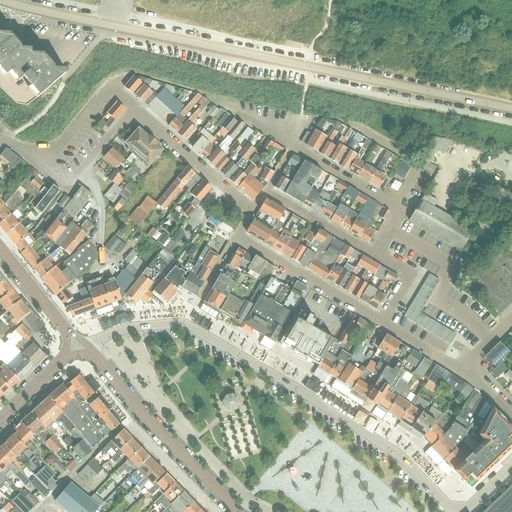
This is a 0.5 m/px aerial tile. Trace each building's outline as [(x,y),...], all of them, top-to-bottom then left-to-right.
[(0,67),(6,75),(11,71),(10,70),(27,56),(26,56),(31,52),(31,49),(19,48),(10,37),(10,34),(0,33),(0,67)] [(10,70),(11,71),(19,80),(23,76),(39,95),(63,75),(65,73),(65,69),(52,68),(43,58),(44,54),(32,53),(31,52),(26,56),(27,56),(10,70)] [(133,76),(123,87),(132,94),(141,83),(143,84),(147,79),(139,77),(137,79),(133,76)] [(146,87),(151,81),(147,79),(143,84),(143,85),(134,95),(143,103),(147,106),(155,98),(151,94),(153,92),(146,87)] [(159,101),(167,92),(163,88),(155,97),(159,101)] [(170,95),(167,92),(159,101),(163,104),(170,95)] [(184,107),(179,113),(183,117),(201,97),(198,94),(197,93),(196,94),(184,107)] [(175,99),(170,95),(163,104),(167,108),(175,99)] [(202,97),(197,103),(200,106),(205,100),(202,97)] [(175,99),(167,108),(172,112),(179,103),(175,99)] [(104,132),(126,107),(117,100),(107,113),(111,117),(104,125),(105,125),(101,129),(104,132)] [(200,106),(198,108),(199,109),(201,111),(208,102),(205,100),(200,106)] [(179,103),(172,112),(176,116),(179,113),(184,107),(179,103)] [(214,115),(218,111),(213,106),(207,114),(212,118),(214,115)] [(187,120),(176,133),(186,141),(196,129),(191,124),(202,111),(201,111),(199,109),(198,108),(187,120)] [(220,109),(218,111),(214,115),(218,118),(223,112),(220,109)] [(176,116),(168,126),(176,133),(187,120),(183,117),(179,113),(176,116)] [(217,125),(221,129),(231,117),(227,113),(217,125)] [(231,117),(221,129),(217,133),(223,138),(228,133),(229,134),(238,123),(231,117)] [(306,132),(300,142),(301,142),(306,146),(318,153),(327,137),(319,132),(327,119),(321,119),(315,118),(308,128),(314,131),(311,135),(306,132)] [(224,156),(224,155),(229,149),(226,147),(232,140),(231,139),(244,124),(241,121),(238,123),(229,134),(228,136),(227,136),(216,148),(207,160),(214,167),(224,156)] [(336,122),(332,129),(333,130),(341,134),(346,128),(346,127),(336,122)] [(149,138),(138,128),(125,143),(128,146),(126,149),(132,153),(134,151),(149,164),(162,150),(156,144),(157,143),(150,136),(149,138)] [(241,136),(246,140),(253,132),(247,128),(241,136)] [(342,136),(335,147),(328,159),(338,164),(347,149),(341,146),(345,139),(347,140),(352,131),(346,128),(342,136)] [(199,154),(209,143),(213,138),(203,129),(197,136),(200,138),(192,147),(199,154)] [(327,137),(318,153),(328,159),(335,147),(329,143),(330,140),(336,132),(336,131),(332,129),(331,129),(327,137)] [(347,149),(338,164),(348,170),(357,155),(351,152),(357,141),(359,142),(362,137),(356,134),(347,149)] [(428,164),(430,165),(438,150),(444,154),(452,141),(432,138),(420,159),(428,164)] [(273,143),(267,139),(262,147),(267,151),(273,143)] [(359,161),(370,142),(366,140),(357,155),(348,170),(358,176),(365,164),(359,161)] [(216,149),(209,143),(199,154),(207,160),(216,148),(216,149)] [(229,161),(220,172),(229,180),(238,169),(254,149),(248,144),(238,155),(242,158),(235,166),(229,161)] [(227,159),(224,156),(214,167),(220,172),(229,161),(240,148),(237,145),(229,153),(231,155),(227,159)] [(376,145),(365,164),(358,176),(368,182),(375,170),(369,166),(380,147),(376,145)] [(22,161),(20,160),(6,148),(0,155),(0,156),(10,164),(9,166),(14,170),(22,161)] [(111,148),(103,157),(111,164),(112,163),(116,167),(123,159),(111,148)] [(375,170),(368,182),(379,189),(386,176),(379,173),(390,154),(386,151),(375,170)] [(243,173),(238,169),(229,180),(238,187),(254,168),(256,166),(261,159),(256,155),(250,161),(252,163),(243,173)] [(293,166),(298,158),(293,155),(288,163),(293,166)] [(303,161),(298,158),(293,166),(299,169),(303,161)] [(284,194),(302,204),(313,186),(318,178),(322,172),(303,161),(299,169),(294,176),(291,183),(284,194)] [(398,163),(393,173),(401,177),(402,178),(408,168),(407,167),(398,163)] [(254,168),(238,187),(252,200),(263,188),(251,177),(252,175),(254,177),(260,170),(256,166),(254,168)] [(291,183),(294,176),(287,172),(290,167),(286,166),(274,187),(283,193),(290,182),(291,183)] [(156,203),(156,204),(163,210),(181,189),(184,186),(188,189),(198,177),(195,173),(187,167),(156,203)] [(267,183),(273,172),(265,167),(263,170),(265,171),(260,179),(267,183)] [(19,186),(34,199),(41,190),(39,189),(43,184),(36,178),(38,174),(32,169),(19,186)] [(121,176),(114,171),(108,179),(115,184),(121,176)] [(188,203),(180,212),(187,218),(195,209),(194,208),(212,188),(198,177),(188,189),(185,192),(190,195),(191,194),(196,199),(195,200),(194,200),(190,204),(188,203)] [(116,212),(137,188),(130,182),(124,188),(122,191),(119,195),(115,199),(112,203),(109,206),(116,212)] [(344,192),(348,187),(338,182),(335,187),(344,192)] [(59,190),(53,185),(38,205),(32,201),(29,204),(35,209),(41,213),(59,190)] [(115,185),(111,189),(119,195),(122,191),(119,188),(115,185)] [(63,209),(44,235),(52,241),(54,243),(66,229),(57,222),(59,219),(61,220),(67,214),(74,219),(90,197),(92,195),(81,186),(70,199),(71,200),(63,209)] [(344,192),(344,194),(354,200),(358,193),(348,187),(344,192)] [(508,207),(511,209),(511,195),(497,187),(491,197),(499,202),(498,203),(507,208),(508,207)] [(111,189),(108,193),(115,199),(119,195),(111,189)] [(311,189),(302,204),(311,209),(319,194),(311,189)] [(16,190),(11,196),(3,205),(2,205),(0,207),(0,223),(9,216),(11,215),(20,208),(16,204),(21,199),(16,193),(17,190),(16,190)] [(319,194),(311,209),(319,214),(330,196),(321,190),(319,194)] [(333,191),(330,196),(319,214),(329,220),(335,208),(330,205),(337,193),(333,191)] [(3,205),(11,196),(7,193),(2,198),(4,200),(2,203),(0,200),(0,207),(2,205),(3,205)] [(105,197),(112,203),(115,199),(108,193),(105,197)] [(354,200),(364,206),(368,199),(358,193),(354,200)] [(63,209),(71,200),(70,199),(65,195),(57,204),(63,209)] [(139,227),(156,204),(156,203),(147,196),(139,208),(137,207),(128,219),(139,227)] [(275,227),(278,221),(285,210),(266,198),(259,210),(275,219),(271,225),(275,227)] [(364,206),(359,214),(349,231),(358,237),(368,221),(373,213),(378,205),(368,199),(364,206)] [(472,230),(420,200),(414,211),(408,221),(460,251),(472,230)] [(330,220),(339,225),(347,213),(349,208),(341,203),(337,209),(330,220)] [(347,213),(339,225),(349,231),(359,214),(349,208),(347,213)] [(384,220),(389,211),(385,209),(380,218),(384,220)] [(9,216),(0,223),(0,227),(6,235),(18,224),(22,220),(19,217),(21,215),(17,210),(11,215),(9,216)] [(238,225),(244,217),(239,213),(233,221),(238,225)] [(48,215),(44,221),(50,226),(54,220),(48,215)] [(293,215),(290,219),(296,223),(299,218),(293,215)] [(256,237),(264,224),(254,219),(246,232),(256,237)] [(66,229),(54,243),(70,255),(93,226),(85,220),(79,229),(71,222),(66,229)] [(265,243),(273,248),(278,239),(283,230),(282,227),(283,224),(278,221),(275,227),(273,230),(265,243)] [(368,221),(358,237),(369,243),(376,231),(369,227),(371,223),(368,221)] [(221,222),(214,233),(228,241),(235,230),(221,222)] [(6,235),(14,245),(28,234),(35,229),(30,224),(24,230),(19,224),(18,224),(6,235)] [(264,224),(256,237),(265,243),(273,230),(275,227),(271,225),(269,224),(267,226),(264,224)] [(278,239),(273,248),(281,253),(290,238),(296,229),(292,227),(290,231),(291,232),(289,233),(283,230),(278,239)] [(152,228),(146,236),(150,239),(156,231),(152,228)] [(307,241),(304,247),(307,249),(318,230),(316,228),(313,233),(309,231),(304,240),(307,241)] [(177,243),(184,234),(179,229),(172,238),(177,243)] [(318,230),(307,249),(298,263),(307,268),(327,235),(318,230)] [(499,315),(511,302),(511,230),(463,278),(499,315)] [(33,240),(28,234),(14,245),(21,253),(38,239),(44,235),(41,231),(34,237),(36,238),(33,240)] [(163,233),(157,241),(162,245),(169,238),(163,233)] [(49,256),(43,248),(52,241),(44,235),(38,239),(21,253),(33,269),(49,256)] [(333,238),(327,235),(307,268),(325,279),(340,253),(329,247),(326,253),(324,252),(333,238)] [(117,255),(125,245),(114,236),(104,248),(110,252),(112,250),(117,255)] [(290,238),(281,253),(290,258),(298,244),(299,243),(290,238)] [(342,250),(345,245),(334,239),(331,244),(342,250)] [(172,240),(166,247),(171,251),(176,244),(172,240)] [(41,278),(54,295),(55,295),(64,288),(88,269),(90,266),(98,256),(97,253),(87,241),(76,250),(77,251),(57,268),(55,266),(41,278)] [(307,249),(298,244),(290,258),(298,263),(307,249)] [(340,253),(325,279),(333,284),(342,269),(337,266),(340,262),(343,257),(348,260),(349,257),(353,250),(345,245),(342,250),(340,253)] [(199,258),(204,261),(201,265),(203,267),(197,278),(189,273),(181,288),(195,296),(212,269),(219,257),(209,251),(210,250),(205,247),(199,258)] [(238,248),(234,254),(241,259),(245,252),(238,248)] [(362,255),(353,250),(349,257),(358,262),(362,255)] [(104,285),(110,303),(121,300),(136,281),(146,269),(147,267),(135,257),(136,255),(132,251),(124,261),(128,264),(123,270),(114,281),(104,285)] [(33,269),(41,278),(55,266),(52,262),(54,261),(52,259),(57,255),(54,252),(49,256),(33,269)] [(243,269),(241,273),(245,275),(248,271),(247,270),(248,269),(248,268),(254,258),(245,252),(241,259),(238,264),(244,267),(243,269)] [(234,254),(227,265),(235,269),(238,264),(241,259),(234,254)] [(354,269),(342,289),(351,294),(360,280),(354,276),(358,269),(359,270),(361,267),(366,270),(371,260),(362,255),(358,262),(354,269)] [(136,281),(121,300),(127,304),(135,303),(136,303),(140,299),(145,303),(152,294),(149,291),(156,282),(154,281),(168,264),(157,256),(147,267),(146,269),(136,281)] [(245,275),(250,278),(249,280),(254,283),(261,271),(265,264),(254,258),(248,268),(248,269),(247,270),(248,271),(245,275)] [(379,265),(371,260),(366,270),(374,275),(379,265)] [(165,277),(165,278),(177,289),(179,286),(181,288),(189,273),(187,271),(185,273),(181,269),(179,268),(180,266),(178,263),(165,278),(165,277)] [(269,276),(275,268),(266,263),(265,264),(261,271),(269,276)] [(204,301),(199,309),(215,319),(219,310),(236,282),(241,273),(235,269),(227,265),(226,264),(204,301)] [(345,264),(342,269),(333,284),(342,289),(354,269),(345,264)] [(384,278),(389,271),(379,265),(374,275),(373,276),(382,281),(384,278)] [(393,283),(398,276),(389,271),(384,278),(393,283)] [(365,272),(360,280),(351,294),(359,299),(368,285),(363,282),(364,280),(368,274),(365,272)] [(429,274),(426,279),(436,285),(439,280),(429,274)] [(86,287),(87,289),(95,309),(98,317),(113,312),(110,303),(104,285),(101,277),(85,283),(86,287)] [(242,324),(253,330),(280,283),(270,277),(265,286),(252,306),(242,324)] [(165,278),(153,290),(166,301),(177,289),(165,278)] [(426,279),(423,284),(433,290),(436,285),(426,279)] [(4,280),(0,283),(0,299),(12,290),(4,280)] [(264,336),(259,344),(269,350),(272,346),(274,342),(307,287),(296,281),(291,289),(290,289),(264,336)] [(382,281),(377,290),(368,305),(377,310),(386,296),(380,292),(382,289),(383,290),(386,284),(382,281)] [(236,282),(219,310),(221,312),(221,313),(224,315),(226,314),(233,318),(239,308),(244,300),(250,290),(236,282)] [(265,286),(260,283),(248,302),(244,300),(239,308),(233,318),(234,319),(233,321),(238,324),(239,322),(242,324),(252,306),(265,286)] [(290,289),(280,283),(253,330),(264,336),(290,289)] [(423,284),(420,289),(430,295),(433,290),(423,284)] [(368,285),(359,299),(368,305),(377,290),(368,285)] [(95,309),(87,289),(86,287),(78,289),(82,301),(76,303),(71,297),(63,304),(65,307),(65,308),(72,317),(95,309)] [(64,288),(55,295),(63,304),(71,297),(64,288)] [(420,289),(416,294),(427,301),(430,295),(420,289)] [(20,300),(12,290),(0,299),(0,303),(6,311),(13,305),(20,300)] [(416,294),(413,300),(424,306),(426,302),(427,301),(416,294)] [(42,327),(20,300),(13,305),(6,311),(4,313),(14,325),(23,318),(35,333),(42,327)] [(413,300),(410,305),(415,308),(420,311),(424,306),(413,300)] [(404,315),(403,317),(408,320),(415,308),(410,305),(404,315)] [(415,308),(408,320),(413,323),(419,313),(420,311),(415,308)] [(338,340),(340,341),(344,344),(346,340),(353,327),(354,327),(359,318),(349,313),(346,317),(350,319),(338,340)] [(419,313),(413,323),(418,326),(425,316),(419,313)] [(294,317),(279,342),(318,365),(326,352),(333,340),(311,327),(315,321),(311,319),(313,316),(309,314),(304,322),(294,317)] [(425,316),(418,326),(424,329),(430,319),(425,316)] [(359,318),(354,327),(364,333),(369,324),(359,318)] [(430,319),(424,329),(429,332),(435,322),(430,319)] [(1,322),(0,322),(0,335),(0,336),(8,330),(1,322)] [(435,322),(429,332),(434,335),(440,325),(435,322)] [(22,354),(33,366),(45,355),(33,343),(32,344),(28,339),(32,336),(21,324),(10,335),(9,333),(5,337),(8,340),(18,350),(22,354)] [(440,325),(434,335),(439,338),(445,328),(440,325)] [(368,327),(363,335),(369,338),(374,330),(368,327)] [(445,328),(439,338),(444,341),(450,331),(445,328)] [(380,331),(372,344),(377,348),(385,334),(380,331)] [(450,331),(444,341),(449,344),(455,334),(450,331)] [(385,334),(377,348),(384,352),(372,373),(365,368),(364,368),(352,389),(366,398),(385,366),(392,355),(400,343),(385,334)] [(22,354),(18,350),(8,340),(4,343),(0,338),(0,360),(0,361),(6,367),(19,380),(33,366),(22,354)] [(318,365),(317,367),(328,374),(337,359),(336,359),(344,344),(338,341),(334,338),(333,340),(326,352),(318,365)] [(337,359),(328,374),(336,379),(348,358),(350,355),(345,352),(350,342),(346,340),(344,344),(336,359),(337,359)] [(494,366),(509,352),(500,342),(485,356),(494,366)] [(411,350),(400,343),(392,355),(397,358),(400,354),(406,358),(411,350)] [(348,358),(336,379),(345,384),(352,389),(364,368),(365,368),(374,353),(369,350),(364,357),(359,365),(348,358)] [(411,350),(406,358),(405,361),(414,367),(421,356),(411,350)] [(421,377),(431,363),(423,358),(414,373),(421,377)] [(0,367),(2,370),(0,371),(0,377),(10,389),(19,380),(6,367),(0,361),(0,367)] [(392,371),(385,366),(366,398),(376,405),(400,368),(402,366),(397,363),(392,371)] [(500,363),(496,367),(502,373),(506,369),(500,363)] [(435,365),(426,379),(438,387),(440,384),(447,373),(435,365)] [(400,368),(376,405),(387,412),(396,397),(398,394),(399,395),(403,388),(412,375),(405,371),(400,368)] [(447,373),(440,384),(458,395),(467,385),(447,373)] [(70,383),(65,387),(78,403),(75,405),(78,409),(79,408),(80,407),(85,404),(83,401),(86,399),(93,393),(78,375),(69,382),(70,383)] [(0,393),(2,396),(10,389),(0,377),(0,393)] [(63,384),(48,397),(75,427),(79,431),(91,446),(91,447),(102,438),(97,431),(92,424),(79,408),(78,409),(75,405),(78,403),(65,387),(63,384)] [(467,385),(458,395),(466,401),(473,390),(467,385)] [(400,420),(410,404),(404,401),(410,392),(403,388),(399,395),(398,394),(396,397),(387,412),(400,420)] [(431,446),(431,447),(444,460),(457,447),(462,439),(470,426),(473,421),(477,415),(475,413),(483,400),(473,390),(466,401),(453,422),(450,428),(443,435),(431,446)] [(80,407),(79,408),(92,424),(108,411),(97,398),(93,393),(86,399),(83,401),(85,404),(80,407)] [(241,402),(240,400),(240,398),(239,396),(238,395),(236,394),(235,393),(233,393),(231,393),(230,393),(228,393),(227,394),(226,395),(224,396),(224,398),(223,400),(223,402),(223,403),(223,405),(224,406),(225,408),(226,409),(228,410),(229,410),(231,411),(233,411),(235,410),(236,409),(237,409),(239,407),(240,405),(240,404),(241,402)] [(412,402),(410,404),(400,420),(411,428),(421,413),(423,410),(428,403),(416,395),(412,402)] [(75,427),(48,397),(40,405),(53,420),(52,420),(54,422),(59,418),(63,422),(61,424),(69,432),(75,427)] [(477,415),(473,421),(477,424),(481,419),(482,419),(490,407),(485,402),(477,415)] [(40,405),(31,413),(52,436),(56,433),(48,424),(52,420),(53,420),(40,405)] [(423,410),(421,413),(411,428),(423,435),(423,436),(430,430),(437,423),(443,414),(431,407),(427,413),(423,410)] [(484,440),(453,470),(463,480),(469,486),(511,444),(511,429),(503,420),(496,413),(492,409),(478,435),(484,440)] [(108,411),(92,424),(97,431),(99,430),(104,436),(111,431),(119,425),(108,411)] [(430,430),(423,436),(427,439),(426,441),(431,447),(431,446),(443,435),(450,428),(453,422),(445,412),(443,414),(437,423),(430,430)] [(31,413),(20,422),(33,435),(34,437),(38,434),(39,435),(39,436),(54,452),(61,446),(52,436),(31,413)] [(27,440),(33,435),(20,422),(13,429),(16,432),(14,435),(13,434),(13,435),(26,447),(32,453),(36,449),(27,440)] [(457,447),(444,460),(453,470),(484,440),(478,435),(470,426),(462,439),(457,447)] [(69,432),(68,433),(77,443),(72,448),(82,459),(91,451),(88,449),(91,446),(79,431),(75,427),(69,432)] [(122,429),(100,451),(102,453),(104,451),(105,453),(111,447),(117,453),(118,451),(131,438),(122,429)] [(13,435),(3,444),(24,465),(28,461),(20,453),(26,447),(13,435)] [(68,436),(63,440),(67,446),(68,445),(69,447),(73,444),(71,442),(73,441),(68,436)] [(129,459),(140,447),(131,438),(118,451),(117,453),(109,460),(113,463),(120,456),(119,456),(122,452),(129,459)] [(3,444),(0,447),(0,452),(3,455),(5,454),(6,455),(5,457),(11,462),(20,472),(26,467),(24,465),(3,444)] [(140,447),(129,459),(116,471),(119,474),(128,465),(130,466),(133,463),(138,468),(137,469),(149,457),(140,447)] [(0,452),(0,472),(1,473),(3,475),(9,469),(26,486),(30,482),(20,472),(11,462),(5,457),(6,455),(5,454),(3,455),(0,452)] [(137,469),(130,475),(138,483),(136,485),(144,477),(157,464),(149,457),(137,469)] [(93,459),(88,464),(98,474),(102,469),(93,459)] [(52,465),(61,474),(65,469),(56,461),(52,465)] [(98,474),(88,464),(83,469),(92,479),(98,474)] [(157,464),(144,477),(136,485),(140,489),(147,482),(148,480),(152,484),(164,472),(157,464)] [(92,479),(83,469),(77,475),(87,484),(92,479)] [(50,471),(40,481),(51,493),(57,487),(50,480),(54,476),(50,471)] [(163,493),(174,482),(166,474),(147,492),(151,495),(158,489),(163,493)] [(49,493),(34,478),(30,482),(45,497),(49,493)] [(80,490),(70,482),(54,501),(65,508),(80,490)] [(160,503),(165,509),(183,491),(174,482),(163,493),(153,503),(156,506),(160,503)] [(511,511),(511,484),(482,511),(511,511)] [(78,511),(90,499),(81,490),(65,508),(68,511),(78,511)] [(183,491),(165,509),(161,511),(170,511),(171,511),(169,509),(172,506),(178,511),(183,511),(194,502),(183,491)] [(33,507),(38,502),(29,493),(28,494),(25,498),(24,498),(33,507)] [(24,498),(16,506),(22,511),(25,511),(32,506),(24,498)] [(90,499),(78,511),(93,511),(99,506),(90,499)] [(202,511),(203,511),(194,502),(183,511),(202,511)]
